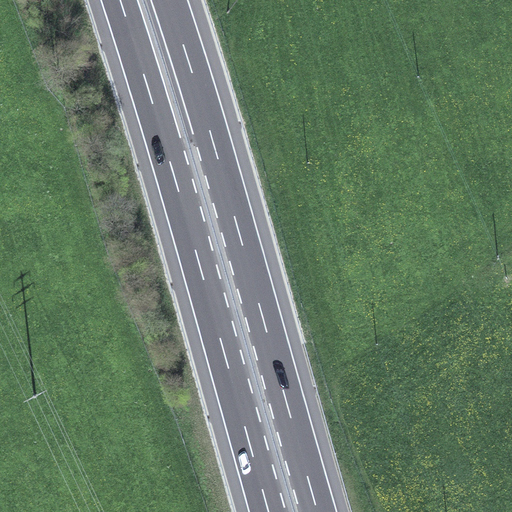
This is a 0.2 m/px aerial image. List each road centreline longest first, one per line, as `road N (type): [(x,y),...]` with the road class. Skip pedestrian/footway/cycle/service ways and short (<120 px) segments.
road 1 (motorway): [(119,0),(268,511)]
road 2 (motorway): [(317,511),(169,0)]
